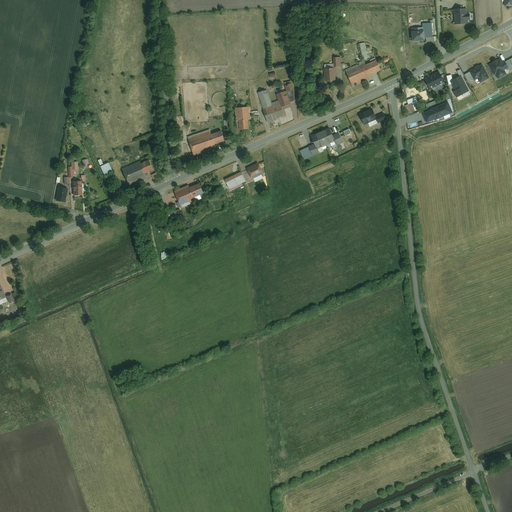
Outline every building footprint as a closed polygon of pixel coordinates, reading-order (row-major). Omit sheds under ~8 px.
[(468,8),(454,9),(455,25),(469,23),(469,20),(472,19),(472,13),(469,13),(468,8)] [(424,29),(411,30),(412,40),(425,39),(425,37),(432,37),(431,23),(423,23),(424,29)] [(366,43),(357,46),(361,62),(370,60),(366,43)] [(507,68),(504,63),(503,63),(501,59),(497,61),(496,61),(493,62),(493,63),(489,66),(494,75),(496,74),(498,78),(503,76),(502,73),(502,70),(507,68)] [(348,72),(355,86),(372,79),(371,76),(384,70),(380,61),(368,66),(367,63),(348,72)] [(483,81),(488,78),(482,66),(470,72),(474,79),(474,80),(481,77),(483,81)] [(339,81),(338,68),(327,69),(328,82),(339,81)] [(282,73),(284,83),(298,81),(296,71),(282,73)] [(444,83),(439,72),(425,79),(430,90),(437,86),(444,83)] [(474,79),(470,72),(464,75),(468,82),(474,79)] [(457,97),(468,91),(461,76),(460,76),(460,77),(452,80),(451,81),(452,84),(456,91),(454,92),(457,97)] [(287,91),(295,89),(293,82),(285,85),(287,91)] [(265,110),(274,107),(268,90),(259,94),(265,110)] [(288,92),(279,95),(285,108),(293,104),(293,103),(288,93),(288,92)] [(296,92),(288,93),(293,103),(297,102),(296,92)] [(412,112),(425,107),(424,105),(419,107),(417,101),(409,104),(412,112)] [(435,119),(452,112),(448,103),(431,110),(431,111),(435,119)] [(265,110),(270,123),(287,117),(282,104),(274,107),(265,110)] [(251,120),(250,108),(235,109),(236,121),(240,121),(241,130),(250,130),(249,120),(251,120)] [(375,109),(361,116),(366,126),(377,120),(378,124),(387,120),(384,114),(378,117),(375,109)] [(435,119),(431,111),(423,114),(427,122),(435,119)] [(330,131),(321,135),(326,147),(327,148),(338,143),(339,146),(346,143),(342,134),(339,135),(338,134),(332,136),(330,131)] [(212,132),(190,140),(196,157),(218,149),(217,146),(229,141),(225,132),(213,136),(212,132)] [(321,135),(320,133),(311,137),(315,145),(311,147),(315,156),(323,152),(322,149),(326,147),(321,135)] [(152,161),(144,165),(148,174),(157,170),(152,161)] [(142,162),(124,170),(130,184),(149,176),(148,174),(144,165),(142,162)] [(80,171),(79,163),(73,163),(74,168),(70,168),(71,179),(75,179),(74,172),(80,171)] [(108,163),(100,167),(104,176),(112,173),(108,163)] [(248,169),(252,179),(264,173),(260,163),(248,169)] [(231,190),(248,182),(243,174),(227,181),(231,190)] [(74,182),(74,196),(84,196),(84,182),(74,182)] [(188,185),(174,192),(180,205),(205,193),(201,183),(190,188),(188,185)] [(58,187),(55,201),(65,203),(68,189),(58,187)] [(13,293),(7,296),(10,303),(16,301),(13,293)]
